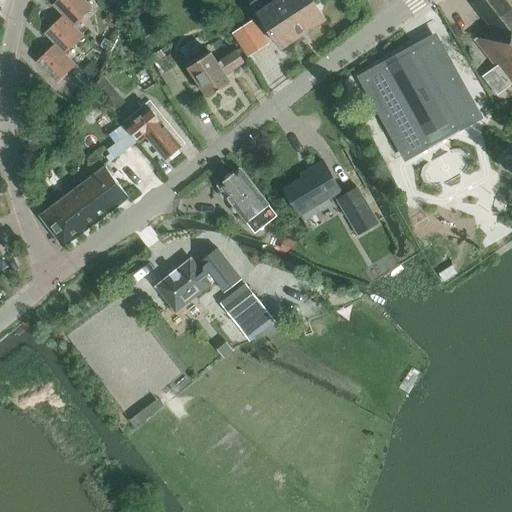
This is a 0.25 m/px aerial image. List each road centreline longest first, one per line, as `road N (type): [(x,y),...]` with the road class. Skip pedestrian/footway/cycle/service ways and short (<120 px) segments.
road 1 (tertiary): [(57,275),(419,0)]
road 2 (residential): [(22,0),(7,76),(11,162),(21,209),(57,275)]
